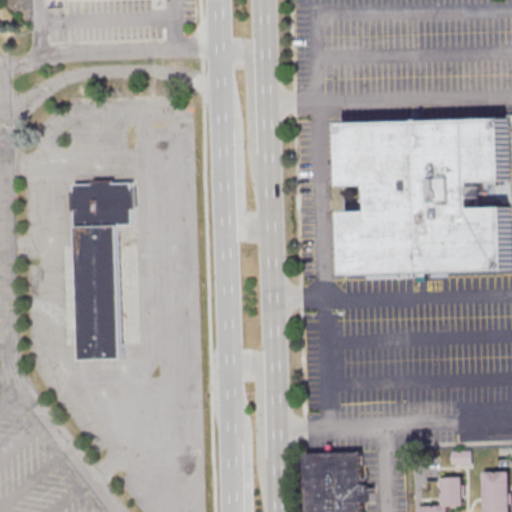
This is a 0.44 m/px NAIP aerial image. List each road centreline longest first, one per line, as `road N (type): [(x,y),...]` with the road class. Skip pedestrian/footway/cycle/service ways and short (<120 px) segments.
road 1 (secondary): [(279,511),(263,0)]
road 2 (secondary): [(222,48),(236,511)]
road 3 (secondary): [(270,184),(253,137),(250,54),(222,48)]
road 4 (secondary): [(225,105),(238,146),(238,222),(252,234),(271,229)]
road 5 (secondary): [(279,496),(261,463),(257,374),(233,375)]
road 6 (secondary): [(233,396),(247,421),(248,511)]
